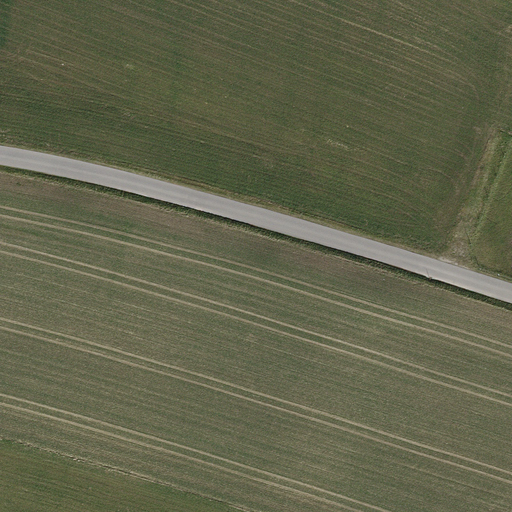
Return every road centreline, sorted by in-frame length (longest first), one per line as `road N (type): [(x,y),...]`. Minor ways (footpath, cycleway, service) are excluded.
road 1 (residential): [(511,295),(142,183),(0,155)]
road 2 (track): [(454,278),(511,71)]
